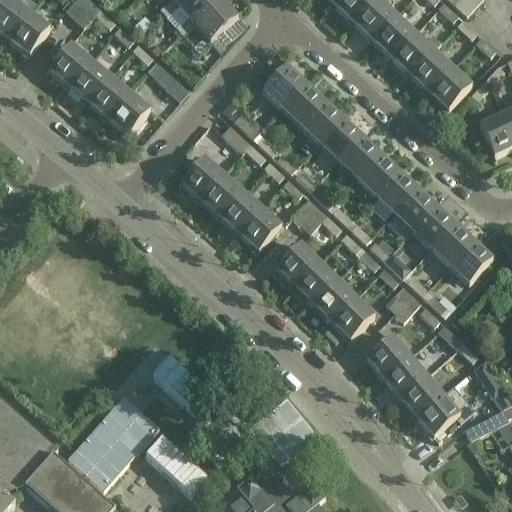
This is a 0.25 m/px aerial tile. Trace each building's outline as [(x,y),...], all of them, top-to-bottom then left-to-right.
[(91,7),(83,0),(80,0),(65,16),(74,25),(91,7)] [(166,0),(171,5),(159,15),(165,23),(177,13),(178,12),(175,9),(185,0),(166,0)] [(215,0),(185,0),(175,9),(178,12),(177,13),(187,24),(175,35),(182,43),(194,32),(195,31),(192,28),(219,4),(215,0)] [(322,0),(334,11),(344,0),(322,0)] [(373,0),(344,0),(334,11),(353,28),(377,3),(373,0)] [(422,0),(433,10),(438,4),(433,0),(422,0)] [(452,0),(448,4),(457,13),(468,0),(452,0)] [(479,0),(468,0),(457,13),(466,21),(483,3),(479,0)] [(8,3),(0,13),(0,39),(8,46),(29,18),(8,3)] [(377,3),(353,28),(372,46),(395,21),(377,3)] [(219,4),(192,28),(195,31),(194,32),(204,43),(192,54),(198,61),(212,49),(210,48),(237,24),(219,4)] [(114,28),(91,7),(74,25),(83,33),(94,21),(108,34),(114,28)] [(452,27),(457,21),(442,8),(437,14),(452,27)] [(29,18),(8,46),(29,61),(50,34),(29,18)] [(395,21),(372,46),(391,63),(414,38),(395,21)] [(470,44),(476,39),(461,25),(456,31),(470,44)] [(127,52),(133,46),(118,33),(113,38),(127,52)] [(414,38),(391,63),(409,81),(433,56),(440,48),(432,40),(425,48),(414,38)] [(489,63),(495,57),(480,43),(474,49),(489,63)] [(48,76),(68,93),(90,66),(70,50),(48,76)] [(146,70),(152,64),(137,50),(132,56),(146,70)] [(433,56),(409,81),(428,99),(452,73),(433,56)] [(90,66),(68,93),(88,109),(110,83),(90,66)] [(166,95),(175,86),(156,68),(147,77),(166,95)] [(262,96),(281,114),(304,89),(285,71),(262,96)] [(503,77),(497,72),(484,86),(490,91),(503,77)] [(452,73),(428,99),(447,116),(471,91),(452,73)] [(110,83),(88,109),(108,125),(130,99),(110,83)] [(484,86),(471,100),(476,106),(490,91),(484,86)] [(304,89),(281,114),(299,132),(323,107),(304,89)] [(130,99),(108,125),(128,142),(150,115),(130,99)] [(323,107),(299,132),(318,149),(342,124),(323,107)] [(511,115),(503,120),(511,138),(511,115)] [(253,145),(261,136),(242,118),(234,127),(253,145)] [(511,153),(511,138),(503,120),(479,131),(494,162),(511,153)] [(342,124),(318,149),(337,167),(361,142),(342,124)] [(245,156),(250,151),(229,131),(221,141),(242,160),(245,156)] [(361,142),(337,167),(356,185),(379,159),(361,142)] [(263,143),(257,148),(272,162),(278,156),(263,143)] [(250,151),(245,156),(259,170),(265,164),(250,151)] [(379,159),(356,185),(374,202),(398,177),(379,159)] [(281,160),(276,166),(290,179),(296,173),(281,160)] [(180,189),(200,207),(223,181),(203,164),(180,189)] [(269,168),(264,174),(278,187),(283,182),(269,168)] [(398,177),(374,202),(393,219),(417,194),(398,177)] [(300,178),(295,184),(309,197),(315,192),(300,178)] [(223,181),(200,207),(219,223),(242,198),(223,181)] [(288,186),(283,192),(297,205),(302,199),(288,186)] [(417,194),(393,219),(412,237),(436,212),(417,194)] [(328,215),(333,209),(319,195),(313,201),(328,215)] [(242,198),(219,223),(239,240),(261,215),(242,198)] [(291,223),(300,231),(317,213),(308,205),(291,223)] [(436,212),(412,237),(430,255),(454,229),(436,212)] [(317,213),(300,231),(310,239),(321,227),(335,241),(341,235),(317,213)] [(332,219),(346,232),(352,226),(337,213),(332,219)] [(261,215),(239,240),(258,257),(281,232),(261,215)] [(454,229),(430,255),(449,272),(473,247),(454,229)] [(350,236),(365,250),(371,244),(356,230),(350,236)] [(340,246),(355,259),(360,254),(346,240),(340,246)] [(369,253),(384,267),(389,261),(375,247),(369,253)] [(473,247),(449,272),(468,290),(492,265),(473,247)] [(276,274),(295,292),(319,267),(300,249),(276,274)] [(359,263),(374,277),(380,272),(364,258),(359,263)] [(389,261),(384,267),(388,271),(402,284),(408,278),(410,276),(392,258),(389,261)] [(319,267),(295,292),(313,310),(338,285),(319,267)] [(377,281),(392,295),(398,289),(383,275),(377,281)] [(407,288),(421,302),(427,296),(412,282),(407,288)] [(338,285),(313,310),(332,328),(356,303),(338,285)] [(411,301),(402,292),(385,311),(394,319),(411,301)] [(426,306),(440,320),(446,314),(431,300),(426,306)] [(420,309),(411,301),(394,319),(403,328),(420,309)] [(356,303),(332,328),(351,346),(374,322),(356,303)] [(419,319),(433,333),(439,327),(425,313),(419,319)] [(438,337),(453,351),(458,345),(444,331),(438,337)] [(366,364),(383,384),(409,362),(392,342),(366,364)] [(457,354),(471,368),(477,362),(462,349),(457,354)] [(409,362),(383,384),(400,404),(426,382),(409,362)] [(168,364),(152,383),(197,423),(197,422),(202,426),(207,422),(202,417),(213,405),(168,364)] [(476,373),(473,375),(492,403),(502,396),(494,385),(482,368),(476,373)] [(426,382),(400,404),(416,423),(442,401),(426,382)] [(442,401),(416,423),(433,443),(456,424),(460,429),(473,417),(452,393),(442,401)] [(111,415),(67,465),(103,497),(158,434),(159,433),(139,416),(123,402),(111,415)] [(0,511),(11,511),(14,510),(2,498),(23,491),(24,492),(46,511),(111,511),(53,460),(57,455),(0,404),(0,511)] [(286,404),(249,434),(266,456),(279,472),(316,442),(286,404)] [(202,426),(188,438),(219,475),(251,449),(261,461),(265,457),(266,456),(249,434),(248,435),(226,407),(207,422),(202,426)] [(503,416),(464,436),(470,447),(508,428),(503,416)] [(319,511),(317,509),(325,502),(313,488),(303,496),(298,490),(302,486),(287,467),(279,474),(265,457),(261,461),(251,469),(258,478),(252,483),(250,481),(236,493),(242,501),(229,511),(319,511)] [(461,511),(466,508),(459,499),(453,503),(459,511),(461,511)]
